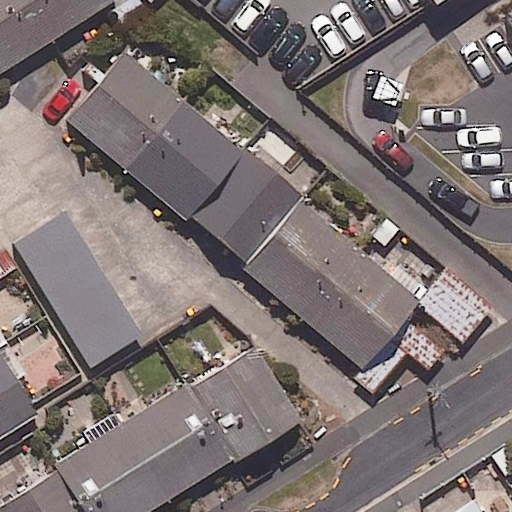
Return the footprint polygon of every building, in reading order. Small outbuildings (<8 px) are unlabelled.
[(0,0),(0,66),(103,0),(0,0)] [(120,44),(60,114),(377,383),(403,353),(381,334),(415,294),(120,44)] [(65,206),(10,239),(86,365),(141,332),(65,206)] [(489,304),(443,264),(414,298),(460,338),(489,304)] [(0,337),(0,336),(0,430),(35,409),(0,353),(0,337)] [(186,381),(232,454),(298,413),(252,340),(186,381)] [(139,511),(232,454),(186,381),(184,377),(44,465),(35,451),(0,472),(0,511),(139,511)] [(482,511),(471,495),(445,511),(482,511)]
